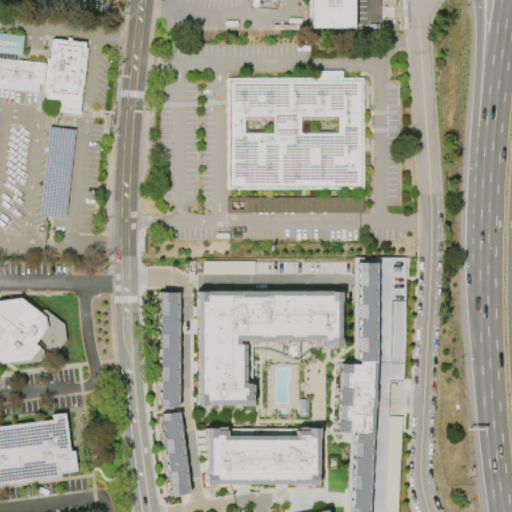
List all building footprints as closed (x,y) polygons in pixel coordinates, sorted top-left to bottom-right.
[(349,0),(339,13),(323,0),(349,0)] [(0,83),(5,84),(5,80),(41,84),(44,63),(17,60),(17,56),(20,57),(23,36),(0,33),(0,83)] [(86,48),(80,115),(56,112),(57,101),(43,100),(44,93),(42,93),(45,58),(48,58),(50,39),(66,40),(66,43),(70,44),(70,41),(85,42),(84,48),(86,48)] [(225,78),(225,189),(363,189),(363,77),(341,77),(341,71),(317,71),(317,78),(225,78)] [(47,127),(73,129),(64,219),(39,215),(47,127)] [(363,213),(226,213),(226,198),(363,197),(363,213)] [(393,511),(345,511),(349,430),(333,430),(337,363),(353,363),(353,257),(401,259),(405,334),(393,511)] [(254,261),(202,261),(202,274),(253,274),(254,261)] [(345,292),(345,350),(332,350),(332,348),(323,348),(323,342),(241,342),(241,346),(247,346),(247,386),(252,386),(252,396),(255,396),(255,407),(245,407),(245,406),(198,407),(198,292),(345,292)] [(161,293),(179,293),(179,408),(161,408),(161,293)] [(0,301),(21,299),(46,319),(47,329),(35,345),(40,349),(31,361),(1,365),(0,364),(0,301)] [(179,412),(191,495),(173,498),(161,414),(179,412)] [(0,425),(0,484),(72,475),(65,417),(0,425)] [(203,428),(203,486),(318,485),(318,428),(307,428),(307,431),(293,431),(293,436),(225,436),(225,431),(215,431),(215,428),(203,428)]
